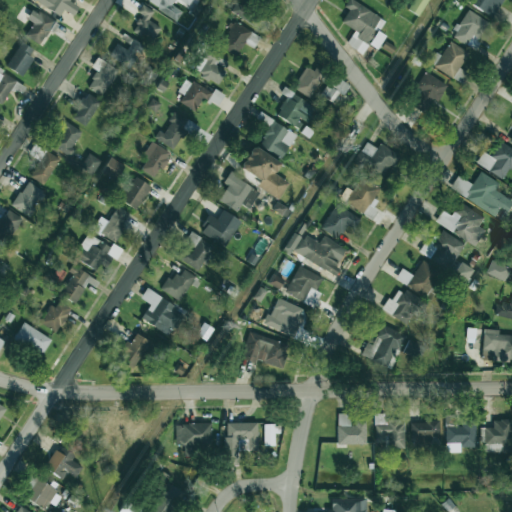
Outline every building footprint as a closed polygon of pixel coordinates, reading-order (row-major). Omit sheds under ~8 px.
[(31,0),(60,15),(62,9),(73,15),(78,6),(69,1),(69,0),(31,0)] [(188,0),(141,0),(177,18),(181,11),(171,6),(174,0),(182,0),(188,3),(188,0)] [(341,22),(354,30),(346,44),(362,53),(368,44),(377,49),(385,35),(378,31),(385,20),(351,0),(347,0),(344,6),(348,9),(341,22)] [(413,0),(409,11),(421,16),(426,0),(413,0)] [(492,17),(502,0),(470,0),(468,3),(492,17)] [(252,8),(235,1),(231,13),(248,20),(252,8)] [(141,15),(132,31),(152,41),(160,27),(148,21),(153,11),(141,4),(137,13),(141,15)] [(33,23),(25,35),(38,45),(54,23),(33,8),(26,18),(33,23)] [(489,23),(468,9),(451,35),(472,49),(489,23)] [(251,32),(233,22),(219,46),(236,56),(251,32)] [(116,43),(108,57),(129,69),(143,45),(132,39),(126,49),(116,43)] [(468,53),(450,41),(433,66),(452,78),(468,53)] [(36,51),(21,42),(6,66),(21,75),(36,51)] [(216,65),(220,56),(205,50),(194,73),(219,84),(225,69),(216,65)] [(87,87),(102,96),(117,70),(97,58),(91,68),(96,71),(87,87)] [(293,87),(308,97),(322,76),(306,66),(293,87)] [(0,101),(2,103),(17,80),(0,69),(0,101)] [(435,103),(445,83),(423,72),(413,92),(435,103)] [(349,87),(335,75),(320,93),(331,102),(339,92),(342,95),(349,87)] [(183,95),(179,102),(194,111),(201,100),(206,103),(211,93),(186,78),(178,91),(183,95)] [(301,130),(314,106),(289,92),(276,116),(301,130)] [(72,118),(86,126),(99,100),(85,93),(72,118)] [(160,103),(151,98),(147,106),(155,111),(160,103)] [(158,130),(154,137),(171,149),(189,121),(173,111),(167,121),(170,123),(163,133),(158,130)] [(280,159),(295,136),(272,121),(257,144),(280,159)] [(76,149),(72,146),(81,131),(66,122),(51,145),(70,158),(76,149)] [(378,144),(377,147),(364,141),(354,163),(383,177),(388,166),(393,169),(400,155),(378,144)] [(475,163),(503,179),(511,165),(511,148),(499,141),(490,156),(482,152),(475,163)] [(140,169),(156,178),(170,152),(150,142),(143,156),(147,158),(140,169)] [(274,173),(280,163),(252,146),(239,167),(260,180),(256,186),(278,199),(288,182),(274,173)] [(30,177),(45,184),(58,158),(44,151),(30,177)] [(78,169),(90,177),(100,161),(88,153),(78,169)] [(101,171),(115,180),(124,166),(110,157),(101,171)] [(498,183),(479,171),(472,184),(457,175),(449,189),(496,216),(501,208),(507,212),(511,203),(511,200),(494,190),(498,183)] [(241,204),(249,209),(260,191),(229,172),(223,182),(227,185),(218,200),(236,212),(241,204)] [(121,202),(138,210),(150,184),(133,177),(121,202)] [(363,214),(379,188),(361,177),(352,191),(346,187),(339,198),(363,214)] [(30,216),(43,190),(24,181),(12,207),(30,216)] [(484,215),(458,203),(452,216),(441,210),(435,224),(476,244),(484,229),(479,227),(484,215)] [(345,225),(354,230),(360,217),(333,204),(321,229),(339,238),(345,225)] [(113,242),(131,215),(117,206),(107,221),(100,216),(92,229),(113,242)] [(0,239),(6,243),(21,218),(7,210),(0,221),(0,239)] [(240,220),(222,210),(217,219),(209,214),(199,232),(225,247),(240,220)] [(419,252),(447,270),(464,244),(441,229),(430,246),(425,242),(419,252)] [(213,247),(191,231),(184,241),(191,246),(181,260),(196,271),(213,247)] [(333,273),(345,247),(322,236),(318,244),(293,231),(284,250),(333,273)] [(96,269),(99,263),(106,267),(111,257),(117,260),(122,249),(112,244),(111,246),(86,234),(74,259),(96,269)] [(166,256),(162,263),(171,269),(159,289),(180,302),(196,274),(166,256)] [(486,273),(504,281),(511,268),(492,259),(486,273)] [(441,272),(421,260),(410,279),(401,273),(397,280),(425,297),(441,272)] [(466,281),(473,269),(460,262),(453,274),(466,281)] [(316,291),(322,276),(296,266),(285,295),(315,306),(320,292),(316,291)] [(59,295),(75,303),(86,282),(91,284),(94,278),(74,267),(59,295)] [(268,283),(278,288),(283,279),(272,274),(268,283)] [(409,325),(422,300),(398,288),(392,300),(387,297),(381,310),(409,325)] [(172,335),(184,309),(144,292),(140,299),(148,303),(140,321),(172,335)] [(494,313),(511,317),(511,293),(509,305),(497,302),(494,313)] [(304,309),(276,297),(264,325),(292,337),(304,309)] [(56,332),(70,309),(55,299),(40,323),(56,332)] [(13,339),(42,355),(51,338),(22,323),(13,339)] [(372,345),(366,343),(361,356),(389,368),(403,334),(381,324),(372,345)] [(482,359),(511,360),(511,335),(498,334),(498,330),(483,329),(482,359)] [(150,342),(134,332),(117,359),(133,369),(150,342)] [(282,368),(289,343),(247,333),(241,359),(257,363),(258,362),(282,368)] [(402,352),(418,360),(424,348),(409,339),(402,352)] [(337,445),(366,444),(365,421),(351,421),(351,412),(336,413),(337,445)] [(384,449),(404,448),(404,419),(386,419),(386,413),(374,413),(375,442),(384,442),(384,449)] [(502,451),(501,441),(508,441),(507,419),(485,420),(486,452),(502,451)] [(439,421),(411,421),(411,447),(440,446),(439,421)] [(210,423),(174,424),(175,446),(210,446),(210,423)] [(237,466),(238,450),(257,450),(257,423),(226,423),(226,437),(224,437),(223,466),(237,466)] [(276,446),(275,425),(263,425),(263,446),(276,446)] [(445,425),(446,453),(460,452),(460,447),(475,447),(474,425),(456,426),(456,425),(445,425)] [(59,452),(55,450),(44,466),(70,484),(81,467),(71,460),(75,454),(62,447),(59,452)] [(49,502),(54,506),(62,495),(37,478),(24,497),(43,510),(49,502)] [(163,495),(160,493),(149,510),(152,511),(170,511),(184,492),(171,483),(163,495)] [(365,511),(365,499),(330,500),(331,508),(327,508),(326,511),(365,511)] [(139,511),(141,508),(124,501),(120,511),(139,511)]
